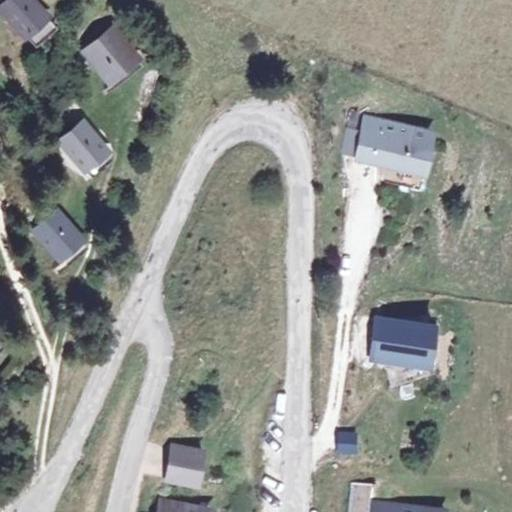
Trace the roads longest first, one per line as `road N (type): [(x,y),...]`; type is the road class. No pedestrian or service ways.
road 1 (residential): [(289,511),(295,206),(282,124),(239,124),(204,160),(132,320)]
road 2 (residential): [(132,320),(28,511)]
road 3 (residential): [(132,320),(157,337),(127,511)]
